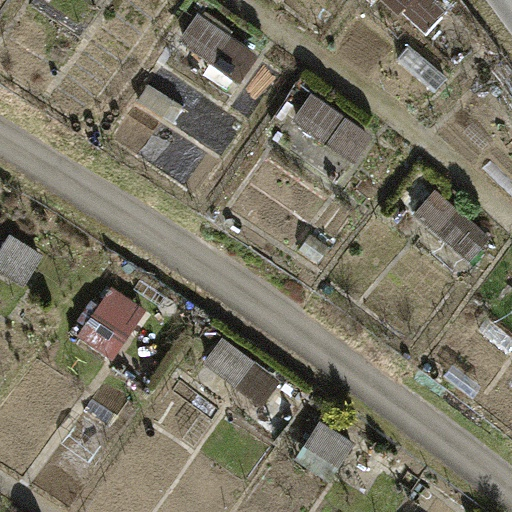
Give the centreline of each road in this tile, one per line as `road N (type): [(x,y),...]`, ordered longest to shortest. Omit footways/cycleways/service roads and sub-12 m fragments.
road 1 (residential): [(0,142),(307,338),(511,495)]
road 2 (track): [(226,0),(511,216)]
